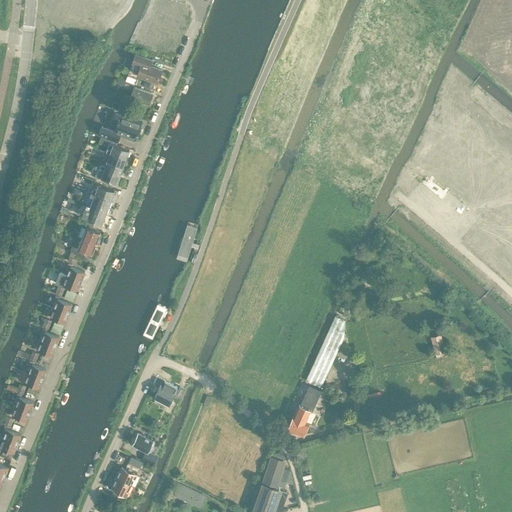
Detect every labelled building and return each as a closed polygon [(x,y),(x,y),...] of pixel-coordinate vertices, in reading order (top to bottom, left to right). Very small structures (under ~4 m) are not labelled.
[(142,65),(139,75),(159,83),(164,70),(152,65),(154,60),(138,53),(134,62),(142,65)] [(133,92),(136,84),(122,79),(122,80),(117,78),(114,87),(126,92),(127,90),(133,92)] [(136,86),(132,96),(150,103),(154,93),(136,86)] [(101,135),(114,140),(114,139),(116,133),(136,141),(143,123),(118,113),(111,132),(101,128),(99,134),(102,135),(101,135)] [(114,140),(101,135),(99,143),(108,146),(106,150),(128,159),(131,151),(115,144),(114,144),(115,140),(114,140)] [(109,155),(107,160),(124,167),(128,159),(106,150),(105,154),(109,155)] [(103,164),(102,167),(121,175),(124,167),(107,160),(105,165),(103,164)] [(121,175),(102,167),(100,171),(102,172),(100,177),(118,183),(121,175)] [(92,191),(112,199),(115,191),(99,185),(97,189),(94,188),(92,191)] [(112,199),(92,191),(91,195),(95,196),(93,201),(109,207),(112,199)] [(86,207),(106,215),(109,207),(93,201),(91,205),(88,204),(86,207)] [(106,215),(86,207),(85,211),(89,212),(87,217),(103,223),(106,215)] [(83,237),(97,243),(102,232),(87,226),(83,237)] [(97,243),(83,237),(78,248),(87,251),(93,254),(97,243)] [(71,250),(69,256),(71,256),(77,259),(80,260),(81,258),(87,263),(89,257),(85,255),(87,251),(78,248),(72,245),(70,250),(71,250)] [(71,265),(67,275),(82,280),(85,271),(71,265)] [(82,280),(67,275),(63,284),(78,290),(82,280)] [(58,298),(54,307),(69,313),(72,304),(58,298)] [(69,313),(54,307),(50,316),(65,322),(69,313)] [(320,387),(343,337),(345,320),(335,315),(305,380),(320,387)] [(52,329),(61,332),(65,323),(56,319),(52,329)] [(45,331),(42,339),(56,345),(60,336),(45,331)] [(445,351),(441,333),(430,336),(435,353),(445,351)] [(56,345),(42,339),(38,349),(53,355),(56,345)] [(36,361),(38,357),(32,355),(23,352),(22,356),(30,359),(36,361)] [(32,363),(29,372),(43,378),(47,369),(32,363)] [(43,378),(29,372),(25,382),(40,387),(43,378)] [(176,386),(164,380),(162,385),(160,384),(154,396),(168,402),(173,391),(174,392),(176,386)] [(24,394),(25,390),(19,388),(10,385),(8,384),(7,387),(24,394)] [(28,387),(27,386),(20,384),(19,388),(25,390),(36,394),(38,389),(29,386),(28,387)] [(312,410),(321,390),(309,385),(295,416),(293,415),(288,427),(303,434),(308,422),(305,421),(310,410),(312,410)] [(180,400),(185,388),(179,386),(174,397),(180,400)] [(19,396),(16,404),(31,410),(34,401),(19,396)] [(31,410),(16,404),(12,414),(27,420),(31,410)] [(7,428),(3,437),(18,443),(21,434),(7,428)] [(133,442),(149,450),(147,449),(150,442),(152,444),(154,439),(137,432),(135,436),(134,436),(132,441),(133,442)] [(18,443),(3,437),(0,445),(0,446),(14,452),(18,443)] [(305,447),(296,449),(299,464),(308,462),(305,447)] [(158,456),(145,450),(140,460),(153,466),(158,456)] [(290,469),(282,466),(284,461),(285,458),(284,455),(276,452),(273,454),(272,457),(264,480),(276,484),(278,479),(286,482),(290,469)] [(134,465),(137,458),(132,456),(129,462),(134,465)] [(0,463),(0,472),(5,475),(9,467),(0,463)] [(117,475),(116,476),(130,483),(135,472),(122,465),(119,470),(117,471),(116,474),(117,475)] [(114,481),(111,486),(125,493),(130,483),(116,476),(116,477),(114,477),(113,480),(114,481)] [(201,506),(206,495),(179,482),(177,485),(177,486),(174,493),(201,506)] [(272,511),(280,489),(279,487),(275,486),(273,487),(263,484),(255,507),(256,509),(264,511),(272,511)]
